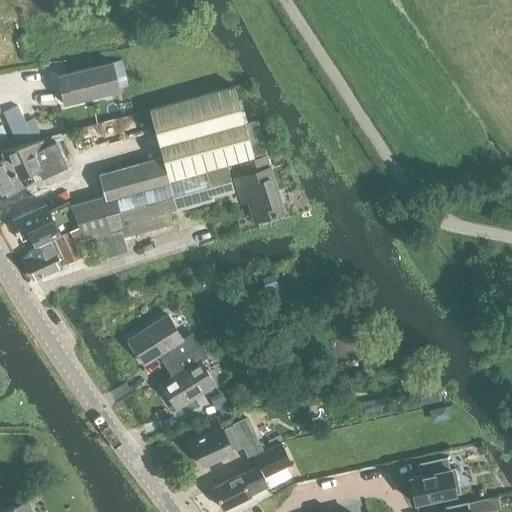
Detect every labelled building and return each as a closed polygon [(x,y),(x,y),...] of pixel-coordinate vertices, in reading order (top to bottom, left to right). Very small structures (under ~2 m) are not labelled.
[(175,48),(135,58),(142,85),(163,80),(167,94),(194,87),(190,72),(182,74),(175,48)] [(234,86),(149,109),(162,155),(168,178),(226,162),(253,155),(266,151),(258,118),(244,123),(234,86)] [(14,140),(31,136),(17,106),(2,113),(14,140)] [(1,123),(0,123),(0,143),(9,141),(1,123)] [(52,135),(40,139),(21,144),(32,169),(36,168),(40,177),(67,165),(52,135)] [(29,171),(32,169),(21,144),(0,149),(0,157),(0,158),(0,157),(0,194),(33,180),(29,171)] [(98,173),(104,194),(111,193),(120,225),(169,212),(177,209),(168,178),(162,155),(98,173)] [(254,219),(283,211),(265,155),(241,163),(244,174),(235,177),(240,195),(246,194),(254,219)] [(235,190),(226,162),(168,178),(177,209),(214,199),(213,196),(235,190)] [(70,204),(76,218),(82,239),(121,229),(120,225),(111,193),(104,194),(70,204)] [(31,235),(35,243),(35,245),(69,229),(74,241),(82,239),(76,218),(70,204),(68,200),(49,209),(45,202),(12,217),(15,225),(14,226),(16,230),(17,230),(22,239),(31,235)] [(172,224),(169,212),(120,225),(121,229),(123,237),(172,224)] [(66,261),(80,254),(74,241),(69,229),(35,245),(35,243),(28,246),(27,246),(30,251),(24,253),(26,259),(25,260),(32,277),(61,264),(66,261)] [(274,274),(262,277),(266,291),(278,287),(274,274)] [(157,355),(164,365),(198,344),(191,332),(182,338),(167,314),(128,338),(144,363),(157,355)] [(386,350),(383,339),(372,342),(375,353),(386,350)] [(199,359),(205,355),(198,344),(164,365),(171,376),(160,383),(176,408),(215,384),(199,359)] [(436,382),(417,386),(420,404),(439,400),(436,382)] [(432,422),(449,418),(446,405),(429,409),(432,422)] [(247,417),(234,423),(231,417),(219,423),(221,427),(191,441),(202,465),(232,451),(232,449),(244,444),(248,453),(261,447),(247,417)] [(290,463),(282,447),(279,441),(251,454),(257,466),(240,475),(239,474),(213,487),(223,508),(250,495),(267,487),(262,476),(271,472),(290,463)] [(419,473),(407,475),(414,504),(428,501),(429,502),(440,500),(440,498),(456,494),(456,493),(460,492),(455,466),(451,467),(451,466),(449,466),(447,455),(417,462),(419,473)] [(31,511),(27,500),(0,510),(0,511),(31,511)] [(443,511),(480,511),(480,510),(476,511),(476,510),(470,511),(467,501),(442,506),(443,511)]
